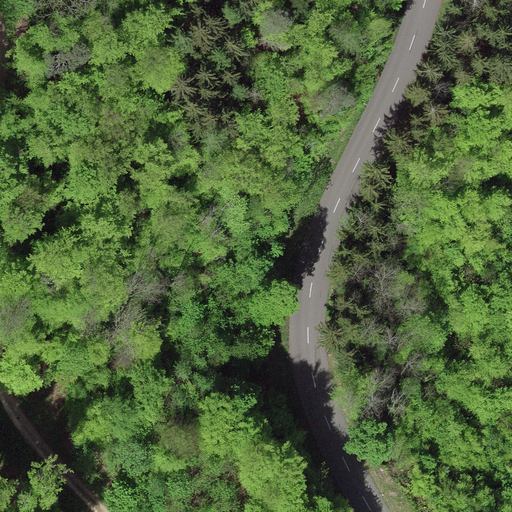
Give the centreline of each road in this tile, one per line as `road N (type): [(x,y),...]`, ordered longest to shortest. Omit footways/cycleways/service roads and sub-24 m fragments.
road 1 (tertiary): [(410,0),(329,187),(311,312),(322,406),(372,511)]
road 2 (track): [(0,387),(97,511)]
